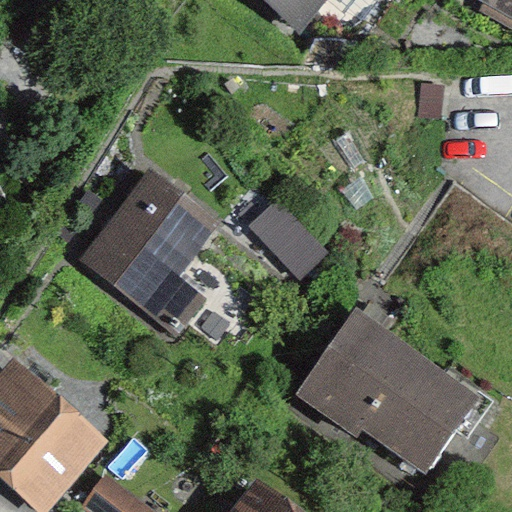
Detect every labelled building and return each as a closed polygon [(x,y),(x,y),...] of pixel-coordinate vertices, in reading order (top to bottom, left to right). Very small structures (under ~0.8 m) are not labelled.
[(243,0),(301,44),(334,0),(243,0)] [(511,0),(468,0),(511,25),(511,0)] [(221,237),(155,185),(86,271),(172,339),(201,304),(181,288),(221,237)] [(480,414),(362,332),(301,419),(420,501),(480,414)] [(57,511),(111,453),(19,370),(0,390),(0,474),(41,511),(57,511)] [(280,511),(261,496),(248,511),(280,511)]
